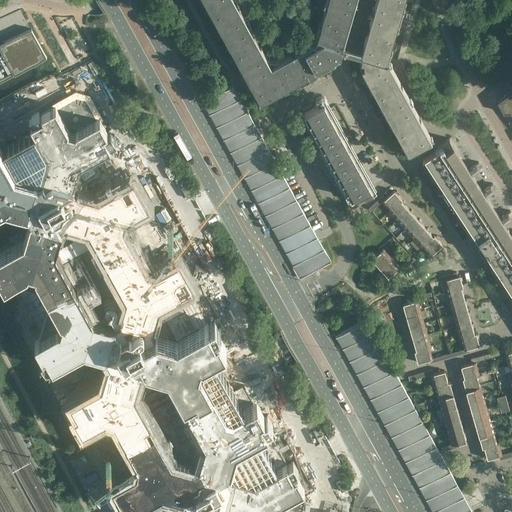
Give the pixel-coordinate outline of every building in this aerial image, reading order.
[(328,65),(327,64),(339,57),(341,49),(343,43),(355,0),(203,0),(205,4),(209,2),(212,8),(210,9),(217,21),(219,20),(222,26),(219,28),(226,42),(230,40),(233,46),(231,47),(238,59),(240,58),(243,65),(240,66),(248,81),(249,83),(252,85),(259,97),(261,96),(263,99),(284,88),(283,87),(288,84),(289,87),(293,85),(296,83),(295,79),(301,76),(302,78),(314,71),(313,69),(319,65),(321,69),(328,65)] [(368,83),(372,81),(375,87),(373,88),(380,100),(382,99),(386,106),(382,107),(389,121),(393,119),(396,125),(394,126),(397,132),(401,138),(403,137),(406,143),(403,145),(407,152),(432,139),(389,62),(389,60),(389,58),(391,50),(387,49),(389,42),(392,43),(394,36),(395,30),(393,29),(395,22),(399,23),(403,9),(399,8),(401,1),(403,1),(403,0),(376,0),(362,48),(361,52),(360,54),(362,55),(359,63),(361,67),(366,75),(364,75),(368,83)] [(0,82),(35,63),(47,56),(41,46),(37,39),(32,29),(0,44),(0,82)] [(343,43),(341,49),(360,54),(362,48),(343,43)] [(37,82),(41,88),(53,81),(49,75),(37,82)] [(314,231),(287,182),(278,165),(271,154),(267,146),(233,84),(202,101),(300,279),(309,274),(317,270),(322,267),(331,262),(320,241),(314,231)] [(511,91),(505,95),(497,102),(504,113),(510,112),(511,114),(511,91)] [(257,401),(253,403),(243,386),(219,400),(200,367),(198,366),(201,359),(202,360),(226,347),(217,331),(220,330),(215,320),(209,323),(208,322),(192,331),(178,304),(147,321),(103,309),(90,283),(93,285),(105,306),(136,314),(149,307),(160,310),(175,302),(182,278),(174,262),(150,255),(136,263),(115,257),(98,267),(83,262),(76,249),(85,244),(83,241),(84,240),(85,240),(85,239),(85,238),(85,237),(85,236),(84,235),(84,234),(83,234),(82,234),(81,234),(80,234),(76,228),(77,228),(77,227),(78,227),(78,226),(78,225),(78,224),(78,223),(77,222),(76,221),(75,221),(74,221),(73,221),(66,210),(62,212),(64,208),(72,203),(73,200),(72,197),(69,196),(67,197),(64,191),(71,187),(71,188),(74,186),(80,164),(101,153),(112,147),(111,145),(117,142),(111,132),(108,133),(100,118),(97,119),(88,103),(85,104),(83,104),(84,103),(83,102),(83,101),(82,101),(82,100),(81,100),(80,100),(79,100),(78,100),(77,101),(76,102),(75,102),(73,99),(73,98),(57,107),(56,105),(40,114),(39,111),(29,117),(32,122),(30,123),(47,155),(41,177),(42,178),(37,180),(36,179),(15,173),(0,146),(0,208),(5,205),(27,212),(31,218),(26,237),(0,251),(0,277),(1,280),(28,288),(45,317),(37,344),(43,354),(40,356),(46,366),(51,363),(52,365),(84,347),(93,350),(105,370),(102,380),(67,399),(68,401),(66,402),(71,412),(74,411),(82,426),(106,413),(107,411),(114,413),(113,415),(127,439),(141,431),(139,428),(142,426),(145,433),(152,429),(151,427),(161,422),(170,425),(179,440),(173,460),(167,463),(171,469),(167,483),(161,486),(164,491),(158,511),(300,511),(305,498),(301,490),(305,488),(296,473),(299,472),(293,462),(287,465),(268,430),(268,428),(273,425),(267,415),(265,417),(257,401)] [(328,109),(324,102),(304,113),(341,180),(336,183),(349,207),(365,198),(366,201),(369,199),(376,196),(347,144),(328,109)] [(461,157),(458,151),(449,138),(438,146),(439,148),(424,158),(428,163),(426,164),(428,166),(429,165),(435,174),(461,157)] [(477,181),(473,176),(472,173),(481,166),(479,162),(469,168),(461,157),(435,174),(440,182),(439,183),(440,185),(441,185),(443,188),(442,188),(444,191),(445,190),(451,199),(477,181)] [(493,206),(489,200),(486,194),(495,188),(493,184),(483,190),(477,181),(451,199),(456,207),(455,208),(456,210),(457,209),(459,212),(458,213),(460,215),(461,215),(466,223),(493,206)] [(391,210),(401,201),(403,200),(394,190),(386,198),(383,195),(368,208),(371,211),(383,201),(391,210)] [(398,220),(409,210),(401,201),(391,210),(389,211),(398,220)] [(511,234),(509,230),(503,222),(511,215),(511,213),(510,211),(500,217),(493,206),(466,223),(472,231),(470,232),(472,234),(473,233),(482,246),(491,261),(490,262),(491,264),(493,263),(498,272),(511,262),(511,234)] [(406,229),(417,218),(409,210),(398,220),(406,229)] [(414,238),(425,227),(417,218),(406,229),(414,238)] [(433,236),(425,227),(414,238),(422,247),(423,246),(423,245),(433,236)] [(441,246),(443,244),(434,235),(433,236),(423,245),(423,246),(431,255),(441,246)] [(429,261),(438,253),(444,248),(441,246),(431,255),(427,259),(429,261)] [(380,268),(391,258),(383,249),(372,259),(380,268)] [(405,267),(413,260),(411,257),(403,264),(405,267)] [(388,277),(400,267),(391,258),(380,268),(388,277)] [(511,262),(498,272),(504,280),(502,281),(504,283),(505,282),(507,285),(506,286),(506,287),(507,289),(509,288),(511,293),(511,262)] [(445,279),(457,276),(456,272),(438,277),(439,281),(445,279)] [(460,275),(457,276),(445,279),(448,291),(461,287),(463,287),(460,275)] [(465,299),(461,287),(448,291),(446,292),(450,303),(465,299)] [(468,310),(465,299),(450,303),(453,315),(468,310)] [(421,311),(418,300),(403,304),(406,316),(421,311)] [(255,311),(252,307),(245,311),(248,315),(255,311)] [(471,322),(468,310),(453,315),(456,326),(471,322)] [(424,323),(421,311),(406,316),(409,327),(424,323)] [(472,511),(466,501),(447,466),(366,318),(333,337),(431,511),(472,511)] [(461,337),(474,333),(471,322),(456,326),(460,338),(461,337)] [(427,334),(424,323),(409,327),(413,339),(427,334)] [(479,345),(476,333),(474,333),(461,337),(465,349),(468,348),(479,345)] [(431,346),(427,334),(413,339),(416,350),(429,346),(431,346)] [(432,358),(429,346),(416,350),(414,351),(417,362),(428,359),(432,358)] [(429,363),(469,352),(468,348),(465,349),(432,358),(428,359),(429,363)] [(472,363),(476,362),(504,353),(508,352),(507,348),(471,358),(472,363)] [(476,362),(472,363),(461,366),(464,378),(477,374),(479,373),(476,362)] [(409,381),(430,375),(433,374),(432,369),(408,376),(409,381)] [(444,370),(433,374),(430,375),(433,387),(435,386),(448,382),(444,370)] [(480,385),(477,374),(464,378),(462,378),(466,390),(480,385)] [(453,393),(450,382),(448,382),(435,386),(438,398),(453,393)] [(484,397),(480,385),(466,390),(469,401),(484,397)] [(456,405),(453,393),(438,398),(441,409),(456,405)] [(501,413),(509,410),(505,395),(497,398),(501,413)] [(487,409),(484,397),(469,401),(472,413),(487,409)] [(460,416),(456,405),(441,409),(445,421),(460,416)] [(490,420),(487,409),(472,413),(476,424),(490,420)] [(463,428),(460,416),(445,421),(448,432),(463,428)] [(494,432),(490,420),(476,424),(479,436),(494,432)] [(466,440),(463,428),(448,432),(451,444),(455,443),(466,440)] [(497,443),(494,432),(479,436),(482,447),(484,447),(497,443)] [(456,447),(455,443),(451,444),(441,447),(442,451),(456,447)] [(498,456),(502,455),(499,443),(497,443),(484,447),(487,459),(498,456)] [(500,460),(511,456),(511,451),(502,455),(498,456),(500,460)]
